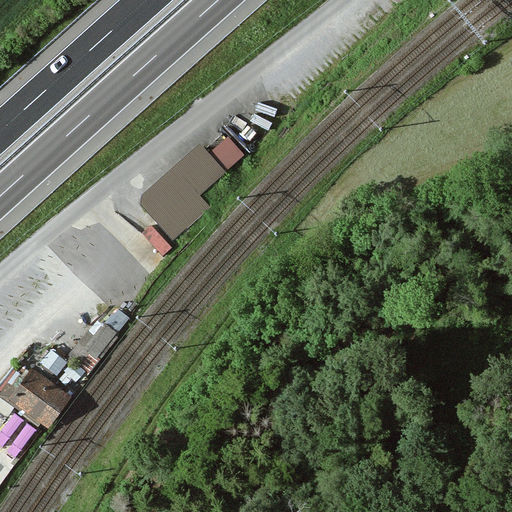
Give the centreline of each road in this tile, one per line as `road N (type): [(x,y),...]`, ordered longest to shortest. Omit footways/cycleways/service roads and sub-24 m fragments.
road 1 (unclassified): [(342,0),(0,278)]
road 2 (motorway): [(0,195),(217,0)]
road 3 (motorway): [(145,0),(0,130)]
